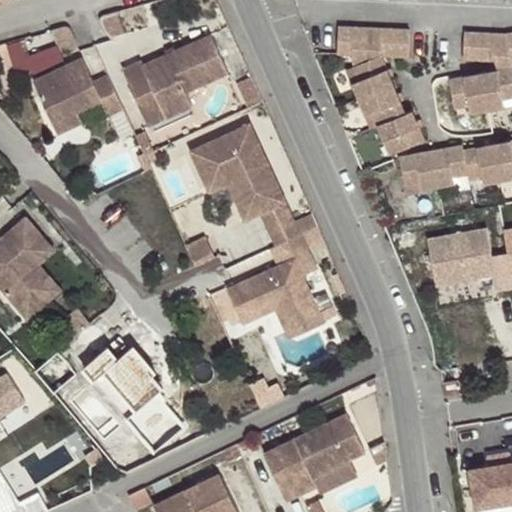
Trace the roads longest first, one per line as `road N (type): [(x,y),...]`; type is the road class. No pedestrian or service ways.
road 1 (residential): [(255,14),(399,356)]
road 2 (residential): [(399,356),(63,511)]
road 3 (residential): [(511,17),(255,14)]
road 4 (residential): [(162,316),(0,129)]
